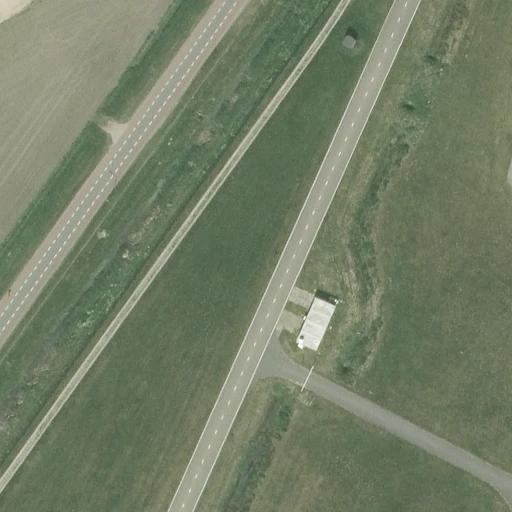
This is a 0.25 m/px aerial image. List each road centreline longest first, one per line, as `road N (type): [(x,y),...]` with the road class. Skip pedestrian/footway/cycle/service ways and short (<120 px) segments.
road 1 (track): [(0,490),(343,0)]
road 2 (unclassified): [(0,325),(232,0)]
